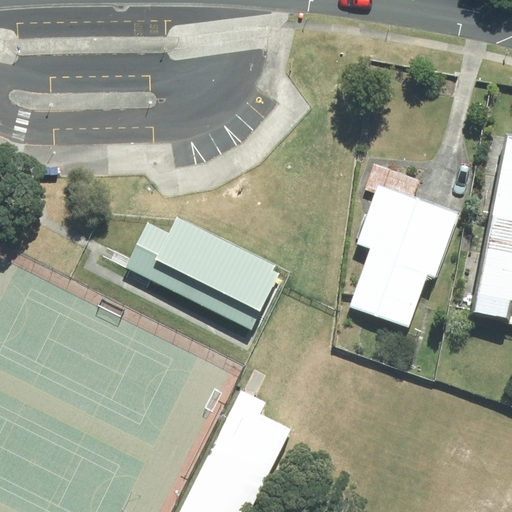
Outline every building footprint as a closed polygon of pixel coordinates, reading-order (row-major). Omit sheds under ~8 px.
[(21,127),(21,142),(91,143),(92,128),(21,127)] [(511,139),(497,136),(465,315),(494,320),(497,303),(511,305),(511,139)] [(416,185),(368,168),(360,190),(369,193),(350,245),(364,250),(342,309),(401,331),(420,277),(429,280),(451,219),(409,204),(416,185)] [(160,237),(140,228),(120,272),(244,329),(275,264),(170,215),(160,237)] [(175,511),(232,511),(278,420),(232,398),(175,511)]
